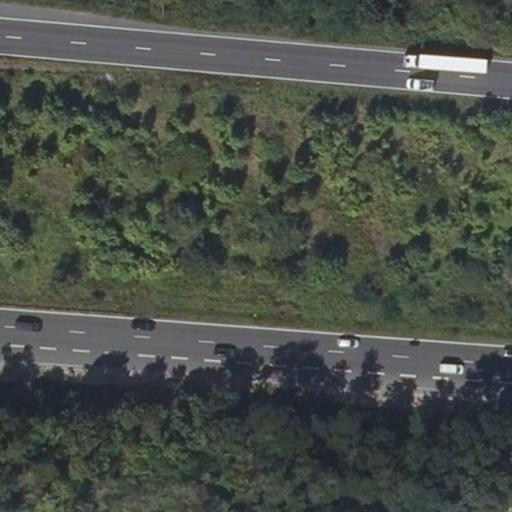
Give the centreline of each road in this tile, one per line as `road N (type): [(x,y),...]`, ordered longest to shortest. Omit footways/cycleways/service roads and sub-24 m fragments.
road 1 (trunk): [(511,80),(0,35)]
road 2 (trunk): [(0,327),(511,365)]
